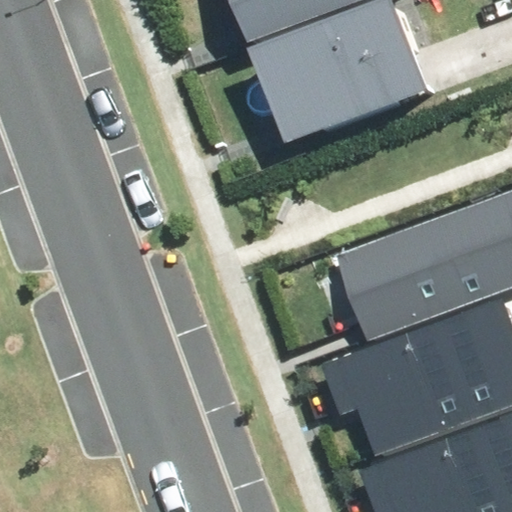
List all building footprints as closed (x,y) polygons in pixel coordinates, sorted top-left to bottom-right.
[(251,0),(265,37),(368,0),(251,0)] [(407,0),(267,51),(298,138),(439,88),(407,0)] [(511,190),(347,248),(376,329),(511,281),(511,190)] [(364,396),(380,440),(511,392),(511,307),(507,295),(336,356),(352,400),(364,396)] [(403,506),(404,511),(511,511),(511,416),(374,466),(390,511),(403,506)]
